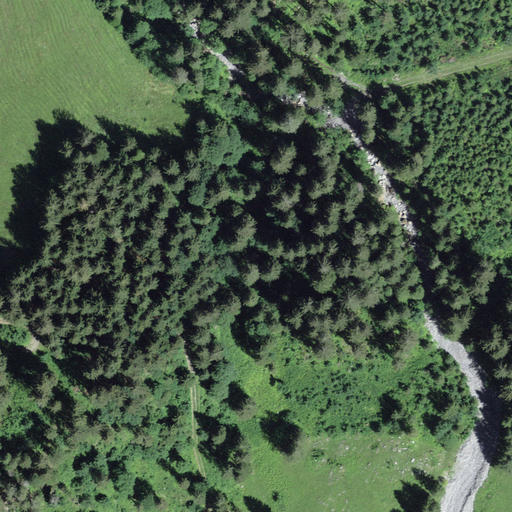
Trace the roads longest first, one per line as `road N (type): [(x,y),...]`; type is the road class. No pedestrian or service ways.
road 1 (track): [(213,511),(196,443),(189,348),(171,323),(14,250),(0,258)]
road 2 (track): [(360,92),(511,52)]
